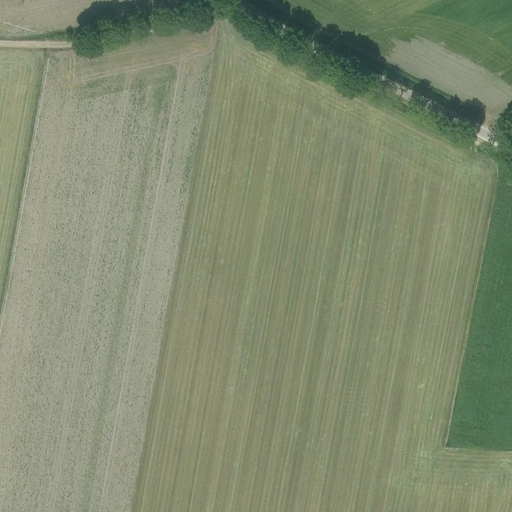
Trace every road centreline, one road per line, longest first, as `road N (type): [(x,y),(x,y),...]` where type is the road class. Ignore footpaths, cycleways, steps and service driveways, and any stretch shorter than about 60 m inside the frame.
road 1 (unclassified): [(492,137),(242,0)]
road 2 (track): [(0,42),(123,31),(220,0)]
